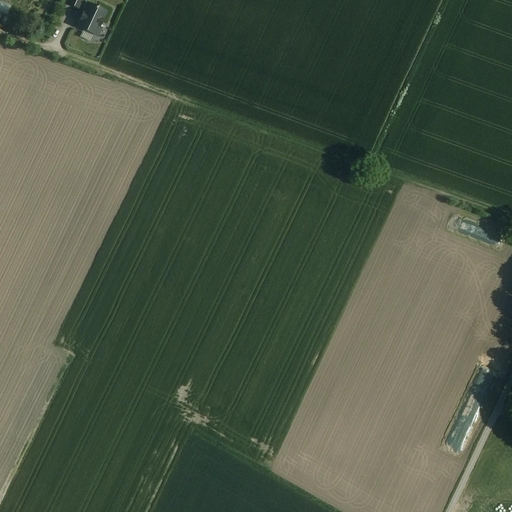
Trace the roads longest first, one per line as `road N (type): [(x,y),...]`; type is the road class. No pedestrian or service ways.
road 1 (track): [(332,511),(64,358),(0,495)]
road 2 (track): [(368,166),(0,32)]
road 3 (track): [(447,0),(368,166),(511,217)]
road 4 (unclassified): [(448,511),(511,376)]
